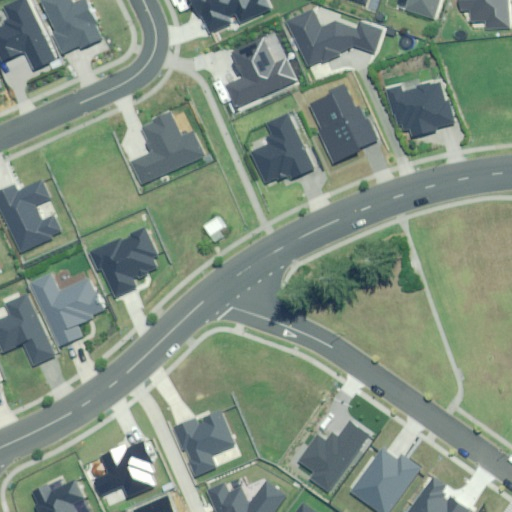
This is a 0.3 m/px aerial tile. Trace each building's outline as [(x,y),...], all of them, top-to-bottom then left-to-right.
[(53,60),(26,0),(21,0),(3,8),(11,24),(0,28),(0,55),(3,61),(24,52),(32,69),(53,60)] [(74,0),(72,1),(71,0),(38,0),(55,36),(53,37),(61,55),(96,39),(78,0),(74,0)] [(438,0),(404,0),(401,9),(431,20),(438,0)] [(507,28),(505,0),(457,0),(458,10),(467,10),(468,21),(482,20),(483,29),(507,28)] [(309,10),(283,22),(304,67),(318,61),(319,63),(336,55),(335,53),(353,46),(372,53),(378,29),(357,21),(354,29),(332,20),(320,27),(309,10)] [(223,85),(232,106),(293,79),(283,58),(270,64),(259,39),(227,54),(238,78),(223,85)] [(406,123),(409,135),(452,123),(446,101),(443,102),(437,82),(428,85),(427,82),(415,86),(416,88),(401,92),(399,86),(384,90),(394,126),(406,123)] [(324,93),(306,105),(317,128),(314,128),(330,161),(375,140),(365,120),(362,121),(355,105),(353,106),(339,85),(321,90),(324,93)] [(285,114),(261,126),(269,142),(248,152),(262,182),(282,173),(287,182),(312,170),(285,114)] [(132,166),(141,186),(202,158),(191,136),(178,142),(169,122),(143,134),(153,157),(132,166)] [(17,183),(0,190),(0,206),(21,251),(59,234),(52,218),(40,223),(32,206),(51,198),(42,180),(20,190),(17,183)] [(217,215),(202,225),(208,235),(223,224),(217,215)] [(145,234),(94,257),(113,299),(138,287),(135,280),(158,269),(154,260),(157,259),(145,234)] [(49,276),(30,285),(58,348),(82,338),(77,326),(92,320),(90,315),(103,309),(90,279),(57,293),(49,276)] [(53,357),(27,296),(6,305),(10,316),(0,320),(0,345),(3,352),(23,344),(33,366),(53,357)] [(285,447),(288,444),(296,452),(307,440),(298,432),(308,422),(281,398),(276,404),(270,399),(260,411),(265,416),(258,423),(285,447)] [(329,417),(320,409),(306,425),(315,433),(329,417)] [(198,423),(173,434),(195,485),(220,474),(213,457),(234,448),(220,414),(206,420),(209,428),(201,431),(198,423)] [(309,484),(323,493),(359,438),(342,428),(332,444),(325,440),(319,449),(310,443),(297,463),(315,475),(309,484)] [(350,493),(376,511),(394,511),(422,474),(402,460),(396,467),(379,454),(350,493)] [(49,484),(33,491),(41,511),(88,511),(75,481),(52,491),(49,484)] [(245,510),(239,492),(224,497),(221,488),(203,494),(209,511),(272,511),(281,500),(263,486),(245,510)]
